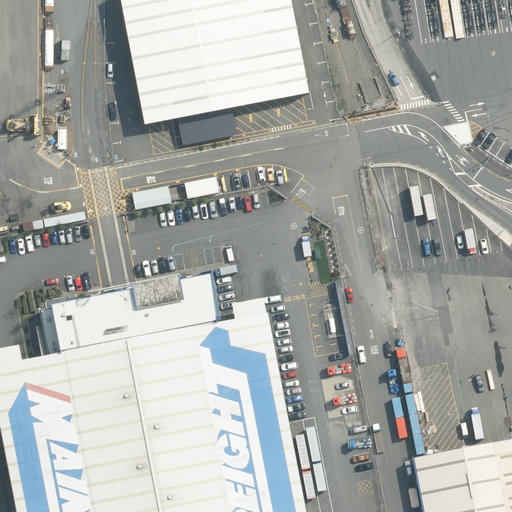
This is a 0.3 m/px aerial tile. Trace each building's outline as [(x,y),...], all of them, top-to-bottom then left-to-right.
[(233,106),(312,91),(294,0),(121,0),(145,123),(177,117),(233,106)] [(233,106),(177,117),(182,144),(238,133),(233,106)] [(70,129),(60,128),(59,150),(69,151),(70,129)] [(177,180),(175,170),(154,176),(157,185),(177,180)] [(224,193),(220,176),(188,183),(191,199),(224,193)] [(174,203),(171,185),(134,193),(138,211),(174,203)] [(8,354),(0,355),(30,511),(314,511),(273,297),(229,305),(223,273),(129,290),(113,293),(56,304),(64,343),(8,354)] [(511,426),(494,336),(453,344),(457,361),(449,362),(459,415),(468,414),(472,438),(511,430),(511,426)] [(351,422),(357,421),(353,397),(347,398),(351,422)] [(511,511),(511,438),(469,447),(421,456),(414,457),(423,511),(511,511)]
